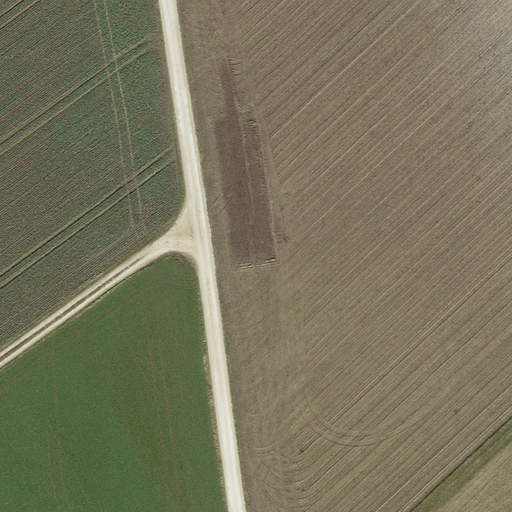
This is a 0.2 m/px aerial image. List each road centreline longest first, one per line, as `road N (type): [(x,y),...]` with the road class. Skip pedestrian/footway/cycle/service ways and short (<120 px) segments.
road 1 (track): [(238,511),(167,0)]
road 2 (track): [(200,231),(174,240),(0,364)]
